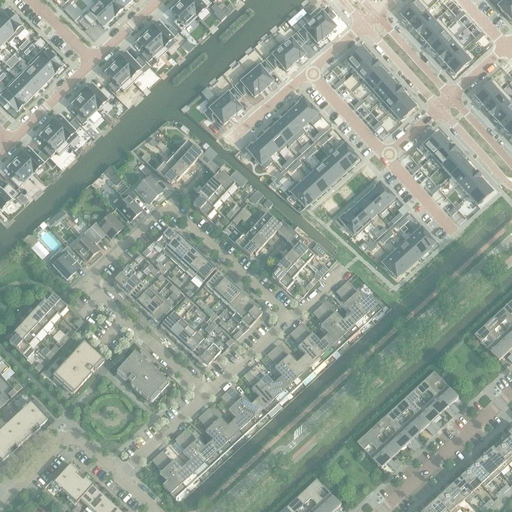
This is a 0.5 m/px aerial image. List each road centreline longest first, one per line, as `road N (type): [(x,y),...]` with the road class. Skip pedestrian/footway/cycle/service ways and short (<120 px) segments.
road 1 (tertiary): [(215,511),(511,239)]
road 2 (residential): [(169,207),(90,286),(208,395)]
road 3 (residential): [(383,511),(511,393)]
road 4 (residential): [(291,318),(169,207)]
road 5 (residential): [(3,503),(72,436),(120,477)]
road 6 (residential): [(120,477),(208,395)]
